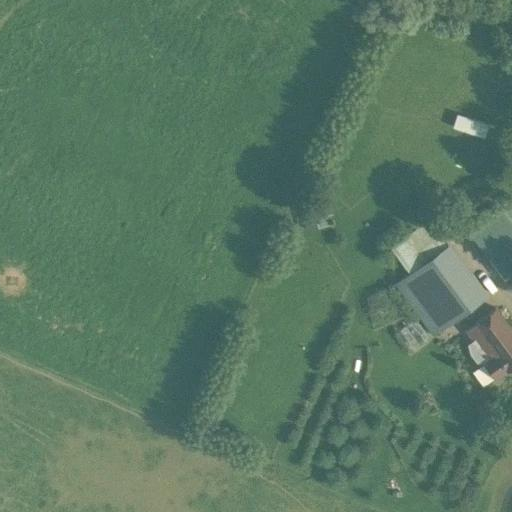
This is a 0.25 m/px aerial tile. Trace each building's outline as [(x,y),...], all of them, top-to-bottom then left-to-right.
[(326,191),(297,199),(304,221),(326,214),(333,212),(326,191)] [(511,197),(467,230),(503,278),(511,271),(511,197)] [(428,218),(390,246),(409,272),(394,283),(432,335),(488,294),(450,242),(447,244),(428,218)] [(511,330),(494,306),(465,329),(487,357),(482,362),(495,379),(511,366),(511,330)] [(410,349),(428,335),(414,317),(396,331),(410,349)]
